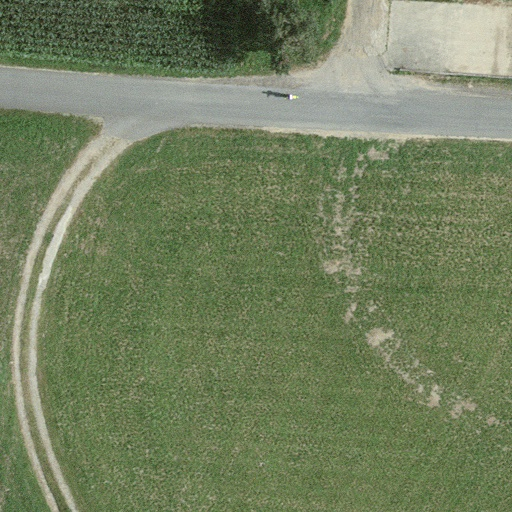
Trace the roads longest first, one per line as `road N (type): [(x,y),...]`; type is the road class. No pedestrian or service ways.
road 1 (unclassified): [(0,86),(511,124)]
road 2 (track): [(63,511),(40,468),(23,395),(54,232),(105,159),(180,101)]
